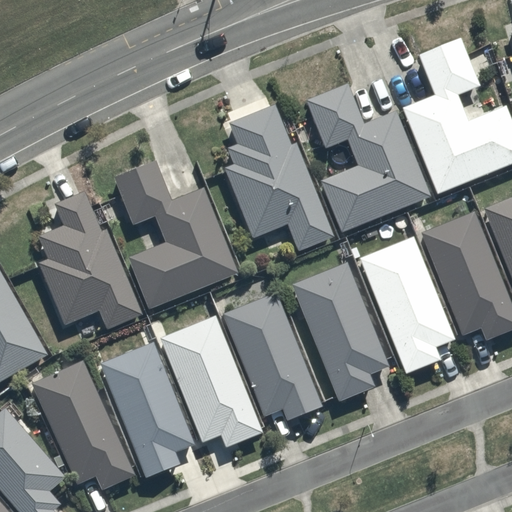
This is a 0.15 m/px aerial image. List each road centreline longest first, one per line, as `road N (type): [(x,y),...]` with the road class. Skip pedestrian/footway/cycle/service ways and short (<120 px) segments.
road 1 (secondary): [(0,135),(293,0)]
road 2 (residential): [(224,511),(511,394)]
